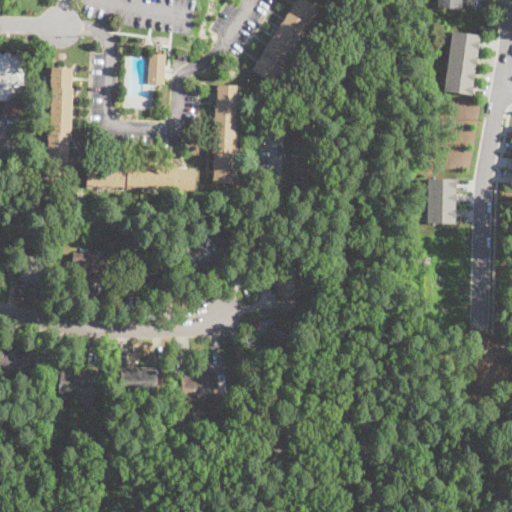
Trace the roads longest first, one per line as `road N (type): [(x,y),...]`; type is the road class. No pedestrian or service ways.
road 1 (residential): [(510,0),(480,250),(479,354),(493,423)]
road 2 (residential): [(0,308),(100,329),(185,327),(220,311)]
